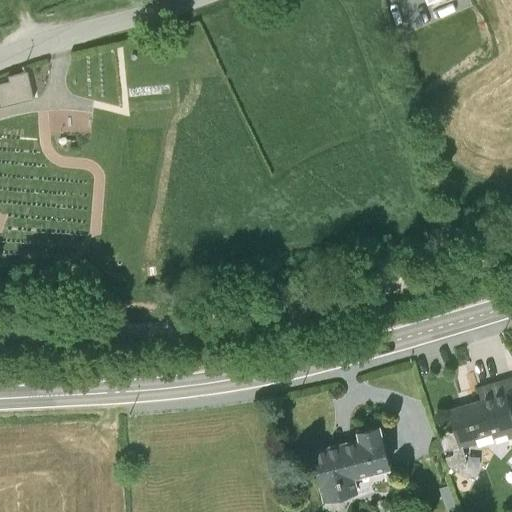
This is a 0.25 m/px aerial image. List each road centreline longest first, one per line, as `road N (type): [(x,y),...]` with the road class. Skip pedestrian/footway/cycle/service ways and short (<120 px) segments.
road 1 (secondary): [(0,397),(254,375),(511,305)]
road 2 (residential): [(194,0),(0,61)]
